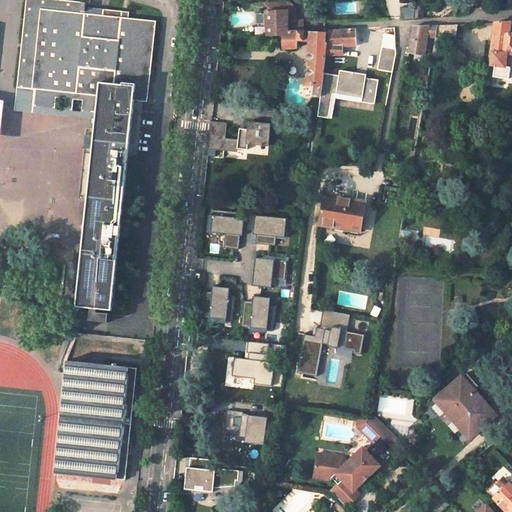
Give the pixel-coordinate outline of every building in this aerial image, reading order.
[(125,8),(55,0),(26,0),(18,88),(35,90),(33,107),(55,109),(56,97),(66,99),(64,111),(72,111),(73,101),(83,102),(81,113),(97,114),(101,81),(116,83),(123,18),(125,8)] [(424,0),(416,0),(416,7),(414,18),(423,18),(424,10),(423,10),(424,0)] [(282,32),(288,32),(298,31),(303,32),(302,20),(296,21),(295,2),(269,3),(269,11),(267,12),(267,25),(267,26),(267,36),(282,36),(282,32)] [(442,9),(432,9),(432,18),(456,16),(455,13),(457,13),(456,6),(442,6),(442,9)] [(407,8),(401,8),(402,19),(414,18),(416,7),(407,8)] [(135,84),(134,100),(147,101),(156,22),(123,18),(116,83),(135,84)] [(510,22),(495,23),(491,53),(493,53),(492,54),(490,54),(489,55),(488,61),(489,62),(491,63),(491,65),(495,65),(493,76),(509,79),(511,53),(511,27),(510,27),(510,22)] [(456,24),(438,25),(436,35),(454,38),(456,24)] [(424,56),(428,37),(435,39),(435,37),(436,36),(436,35),(438,25),(412,27),(408,52),(408,53),(424,56)] [(329,33),(326,33),(326,44),(327,44),(326,54),(342,55),(342,46),(345,46),(357,45),(356,29),(329,31),(329,33)] [(288,32),(282,32),(282,36),(283,48),(297,48),(297,40),(298,31),(288,32)] [(303,32),(298,31),(297,40),(311,41),(309,62),(309,68),(307,84),(313,85),(311,96),(320,97),(323,73),(326,54),(327,44),(326,44),(326,33),(303,32)] [(383,32),(380,44),(395,47),(397,34),(383,32)] [(441,38),(436,36),(435,37),(435,39),(432,56),(438,57),(441,38)] [(376,67),(390,70),(395,47),(380,44),(376,67)] [(336,75),(323,73),(320,97),(318,116),(328,118),(331,97),(334,97),(334,94),(360,97),(360,101),(373,102),(376,78),(353,75),(353,72),(337,70),(336,75)] [(101,81),(97,114),(96,119),(76,306),(111,310),(134,100),(135,84),(116,83),(101,81)] [(239,136),(238,139),(226,137),(227,122),(211,120),(208,148),(224,150),(224,146),(238,147),(248,149),(249,144),(266,145),(266,144),(269,144),(271,123),(248,121),(247,128),(243,128),(242,136),(239,136)] [(338,201),(324,198),(320,225),(360,232),(366,202),(339,197),(338,201)] [(237,218),(237,213),(214,211),(212,232),(226,234),(225,247),(239,249),(241,235),(243,236),(245,218),(237,218)] [(285,238),(287,219),(256,216),(254,234),(257,235),(256,244),(276,246),(277,237),(285,238)] [(409,246),(411,232),(402,231),(400,244),(409,246)] [(286,280),(288,261),(256,258),(254,277),(256,277),(255,286),(272,288),(273,285),(276,285),(277,279),(286,280)] [(201,316),(232,319),(235,296),(229,295),(230,288),(213,286),(212,294),(204,293),(201,316)] [(242,326),(273,330),(276,306),(271,306),(271,298),(254,296),(253,304),(245,303),(242,326)] [(97,312),(98,308),(90,308),(89,320),(108,322),(109,313),(97,312)] [(305,335),(298,373),(317,376),(323,343),(329,344),(328,346),(354,351),(354,353),(361,354),(365,335),(348,332),(351,314),(324,309),(320,328),(317,328),(315,337),(305,335)] [(268,345),(246,342),(245,359),(232,358),(230,376),(254,378),(253,384),(271,386),(274,364),(266,363),(268,345)] [(88,363),(67,360),(65,373),(55,472),(125,479),(128,454),(129,443),(133,405),(135,386),(137,368),(109,365),(88,363)] [(479,399),(472,392),(479,386),(467,372),(457,380),(459,382),(440,399),(449,409),(450,407),(465,424),(461,427),(470,437),(480,429),(481,430),(488,425),(486,423),(471,406),(479,399)] [(496,414),(481,397),(479,399),(471,406),(486,423),(496,414)] [(243,411),(228,409),(225,429),(240,431),(240,435),(245,436),(245,441),(264,444),(267,417),(248,414),(248,415),(243,414),(243,411)] [(391,434),(369,413),(368,420),(367,423),(380,436),(393,449),(397,445),(388,437),(391,434)] [(380,436),(367,423),(368,420),(359,419),(358,427),(374,442),(380,436)] [(388,437),(397,445),(400,443),(391,434),(388,437)] [(368,453),(363,447),(355,455),(361,460),(368,453)] [(365,481),(381,466),(368,453),(361,460),(355,455),(348,462),(343,457),(318,453),(314,477),(330,480),(332,478),(338,484),(331,491),(347,508),(361,495),(356,490),(360,486),(357,483),(362,478),(365,481)] [(479,455),(472,462),(478,467),(485,462),(479,455)] [(239,480),(240,471),(216,468),(217,460),(192,457),(191,467),(188,467),(188,472),(189,473),(189,476),(187,476),(186,489),(208,491),(209,488),(230,487),(235,485),(236,480),(239,480)] [(462,471),(451,481),(455,485),(465,475),(462,471)] [(503,489),(493,498),(507,511),(511,511),(511,479),(509,483),(504,477),(498,483),(503,489)] [(439,494),(428,504),(435,511),(439,511),(448,503),(439,494)]
